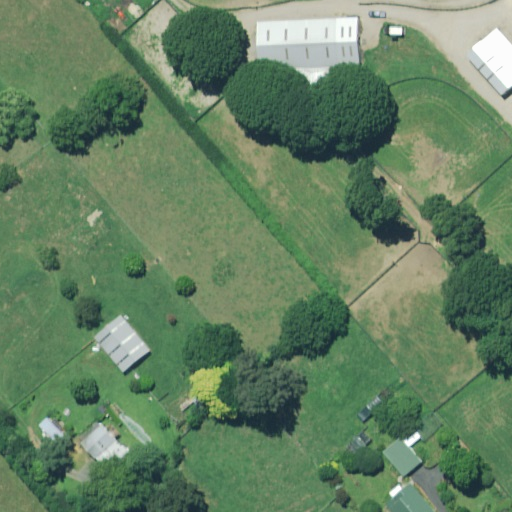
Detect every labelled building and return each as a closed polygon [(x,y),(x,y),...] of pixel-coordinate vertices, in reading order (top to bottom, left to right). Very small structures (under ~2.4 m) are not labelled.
[(364,63),(363,15),(262,19),(263,66),(364,63)] [(511,90),(511,42),(501,30),(471,56),(506,96),(511,90)] [(153,352),(124,317),(98,339),(127,374),(153,352)] [(390,403),(382,394),(360,415),(369,424),(390,403)] [(54,414),(41,425),(66,454),(80,443),(54,414)] [(130,455),(105,426),(84,443),(105,466),(112,460),(117,466),(130,455)] [(424,437),(417,430),(406,440),(413,448),(424,437)] [(424,463),(409,446),(392,461),(407,478),(424,463)] [(394,498),(387,504),(394,511),(438,511),(413,482),(405,488),(403,485),(391,495),(394,498)]
